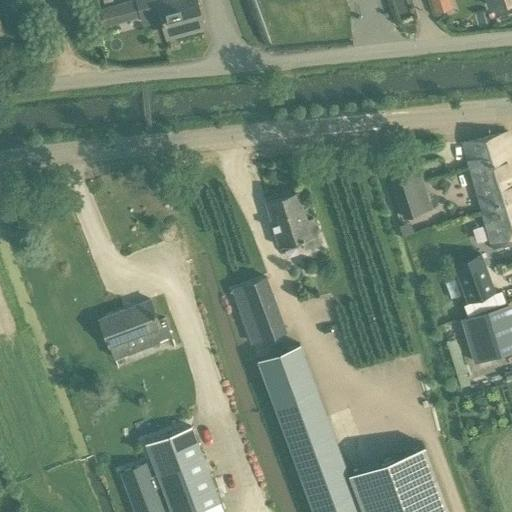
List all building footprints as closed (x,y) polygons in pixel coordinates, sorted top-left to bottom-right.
[(130,0),(99,8),(104,26),(140,16),(143,26),(161,21),(166,39),(205,28),(197,0),(130,0)] [(511,0),(488,0),(492,8),(511,1),(511,0)] [(511,146),(508,132),(463,144),(493,250),(500,247),(511,244),(511,146)] [(421,213),(408,171),(391,176),(404,218),(421,213)] [(303,249),(320,244),(312,218),(306,220),(297,192),(265,202),(279,246),(300,239),(303,249)] [(403,222),(400,223),(403,233),(407,232),(413,230),(410,220),(403,222)] [(494,294),(481,255),(454,264),(467,303),(494,294)] [(252,342),(286,332),(269,279),(236,290),(252,342)] [(114,358),(171,337),(165,319),(158,321),(150,300),(98,319),(109,347),(110,347),(114,358)] [(511,303),(461,318),(473,361),(511,349),(511,303)] [(314,511),(446,511),(421,442),(346,470),(299,344),(258,359),(314,511)] [(147,462),(121,472),(135,511),(165,511),(156,487),(161,485),(171,511),(223,511),(191,427),(146,444),(157,474),(152,476),(147,462)]
